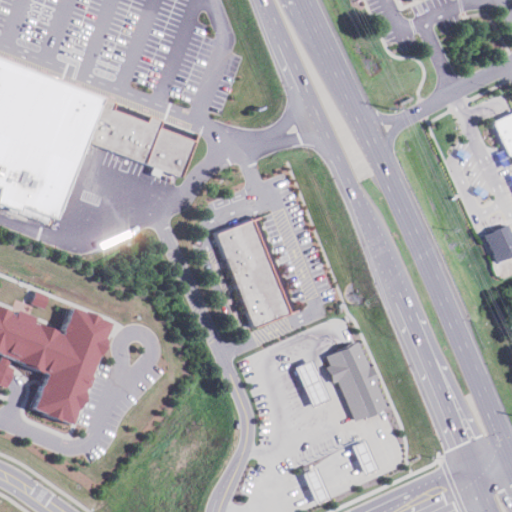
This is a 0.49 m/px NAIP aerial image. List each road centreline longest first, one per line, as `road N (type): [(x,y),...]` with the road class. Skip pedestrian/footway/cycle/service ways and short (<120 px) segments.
road 1 (residential): [(0,473),(61,511),(415,506),(477,479)]
road 2 (trunk): [(511,458),(374,167)]
road 3 (trunk): [(365,228),(477,479)]
road 4 (trunk): [(374,167),(302,9)]
road 5 (trunk): [(314,114),(365,228)]
